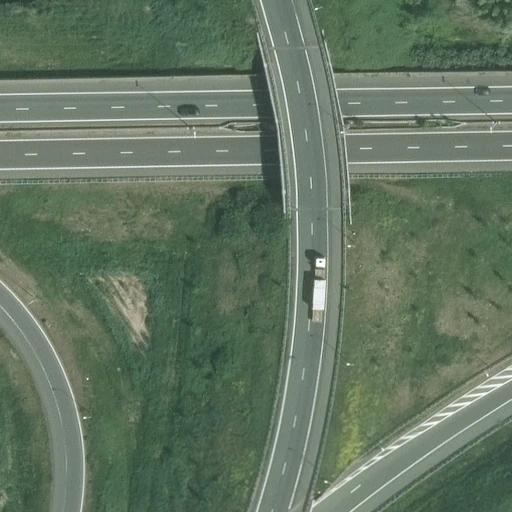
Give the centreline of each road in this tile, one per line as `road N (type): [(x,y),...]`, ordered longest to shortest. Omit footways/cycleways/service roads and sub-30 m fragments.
road 1 (motorway): [(268,511),(294,407),(306,261),(299,123),(273,0)]
road 2 (motorway): [(511,101),(0,110)]
road 3 (motorway): [(0,153),(511,147)]
road 4 (motorway): [(0,290),(61,390),(72,441),(69,511)]
road 5 (motorway): [(331,511),(511,390)]
